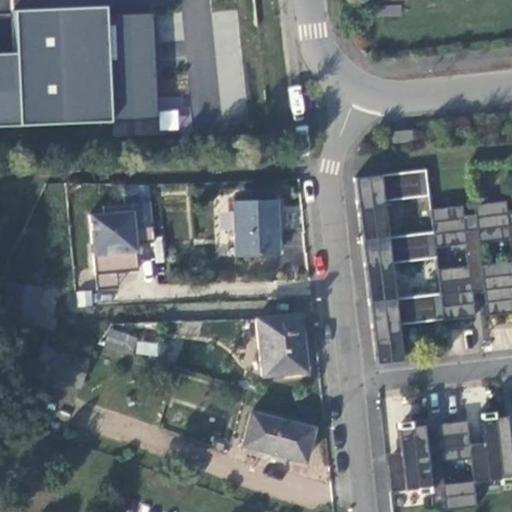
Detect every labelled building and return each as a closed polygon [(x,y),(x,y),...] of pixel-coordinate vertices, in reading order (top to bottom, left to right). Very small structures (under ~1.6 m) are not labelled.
[(13,12),(19,127),(158,121),(153,13),(108,16),(107,7),(13,12)] [(178,110),(159,110),(160,129),(179,129),(178,110)] [(404,129),(386,130),(387,141),(405,139),(404,129)] [(426,170),(356,178),(363,239),(389,237),(385,201),(429,196),(426,170)] [(235,200),(234,255),(278,255),(278,200),(235,200)] [(508,201),(474,204),(477,229),(479,243),(510,240),(511,262),(481,265),(484,292),(487,316),(511,313),(511,225),(510,226),(508,201)] [(151,243),(149,203),(102,205),(102,212),(88,213),(90,273),(134,271),(133,244),(151,243)] [(440,294),(443,320),(476,317),(473,293),(484,292),(481,265),(479,243),(477,229),(467,230),(464,206),(431,209),(433,232),(435,248),(466,245),(468,267),(437,270),(440,294)] [(389,237),(363,239),(370,301),(396,298),(392,263),(436,258),(435,248),(433,232),(389,237)] [(153,264),(161,264),(160,239),(152,239),(153,264)] [(4,301),(0,304),(0,314),(53,330),(53,310),(32,305),(34,301),(37,289),(9,281),(4,301)] [(399,324),(443,320),(440,294),(396,298),(370,301),(372,327),(376,363),(403,360),(399,324)] [(258,323),(262,376),(303,373),(299,319),(258,323)] [(122,327),(108,345),(130,351),(136,332),(122,327)] [(135,353),(157,355),(158,342),(136,340),(135,353)] [(83,358),(48,347),(38,376),(73,387),(83,358)] [(312,428),(249,413),(241,447),(304,462),(312,428)] [(483,450),(470,452),(473,481),(511,476),(511,474),(509,448),(508,438),(505,414),(480,417),(482,441),(483,450)] [(423,432),(429,486),(432,510),(475,505),(473,481),(470,452),(469,442),(466,418),(434,422),(435,431),(423,432)] [(398,450),(399,458),(387,460),(390,490),(429,486),(423,432),(422,423),(396,426),(398,450)] [(469,442),(470,452),(483,450),(482,441),(469,442)] [(399,458),(398,450),(386,451),(387,460),(399,458)]
